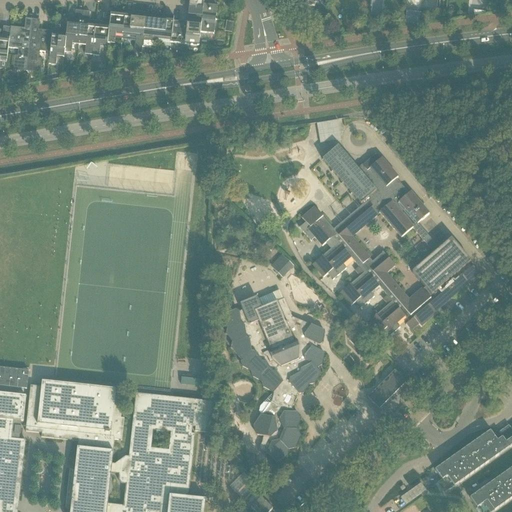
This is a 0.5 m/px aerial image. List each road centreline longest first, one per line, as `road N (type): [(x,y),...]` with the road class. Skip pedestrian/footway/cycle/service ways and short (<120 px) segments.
road 1 (secondary): [(180,85),(0,115)]
road 2 (secondary): [(180,85),(246,83),(353,57)]
road 3 (secondary): [(511,34),(353,57)]
road 4 (unclassified): [(415,417),(511,319)]
road 5 (unclassified): [(323,511),(415,417)]
